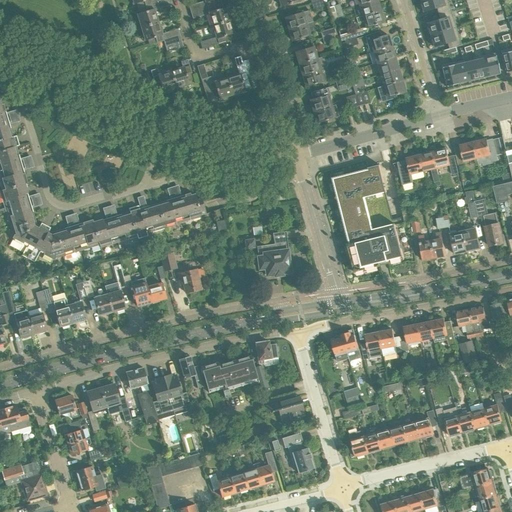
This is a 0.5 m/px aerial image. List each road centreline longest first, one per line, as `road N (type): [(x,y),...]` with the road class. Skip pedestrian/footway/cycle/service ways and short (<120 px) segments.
road 1 (residential): [(0,54),(218,155),(296,153)]
road 2 (tertiary): [(0,386),(292,313)]
road 3 (residential): [(281,299),(0,367)]
road 4 (residential): [(35,389),(234,340),(300,334)]
road 5 (residential): [(300,334),(511,290)]
road 6 (residential): [(506,446),(342,487)]
road 7 (residential): [(296,153),(250,0)]
road 8 (residential): [(342,487),(300,334)]
road 9 (residential): [(338,306),(296,153)]
road 10 (residential): [(296,153),(436,115)]
road 11 (residential): [(70,504),(35,389)]
road 12 (residential): [(401,0),(436,115)]
